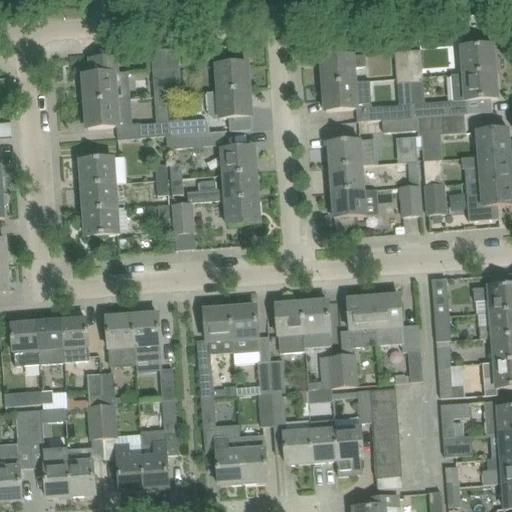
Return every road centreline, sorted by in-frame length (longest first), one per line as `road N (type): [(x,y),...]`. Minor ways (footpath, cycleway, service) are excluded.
road 1 (residential): [(293,271),(70,289),(49,281),(40,261),(23,30)]
road 2 (residential): [(23,30),(284,13)]
road 3 (residential): [(293,271),(284,13)]
road 4 (residential): [(511,255),(293,271)]
road 5 (residential): [(284,13),(479,0)]
